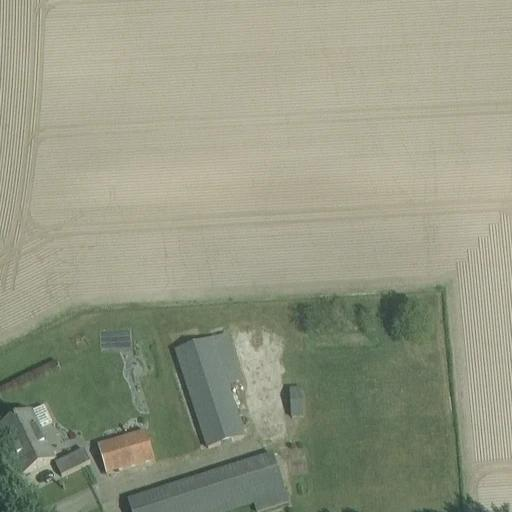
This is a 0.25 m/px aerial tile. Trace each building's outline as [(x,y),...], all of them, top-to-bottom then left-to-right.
[(245,438),(214,341),(177,353),(207,450),(245,438)] [(290,390),(291,419),(302,418),(301,389),(290,390)] [(54,462),(35,423),(31,414),(1,429),(24,476),(54,462)] [(155,462),(147,435),(99,448),(107,476),(155,462)] [(90,464),(85,452),(56,465),(62,478),(90,464)] [(274,455),(212,475),(128,502),(131,511),(235,511),(253,506),(255,511),(264,511),(290,504),(274,455)]
